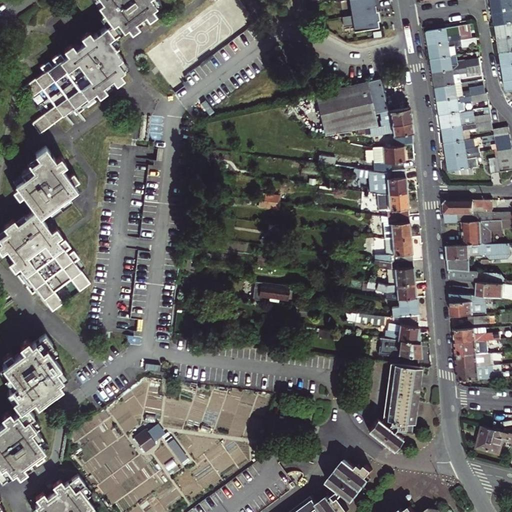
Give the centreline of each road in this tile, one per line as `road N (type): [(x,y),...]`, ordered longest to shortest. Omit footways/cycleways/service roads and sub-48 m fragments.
road 1 (residential): [(413,48),(352,58),(280,33),(176,106),(146,352)]
road 2 (residential): [(146,352),(325,376),(337,385),(349,428)]
road 3 (residential): [(429,189),(446,397)]
road 4 (residential): [(413,48),(429,189)]
road 5 (residential): [(349,428),(392,462),(461,470)]
